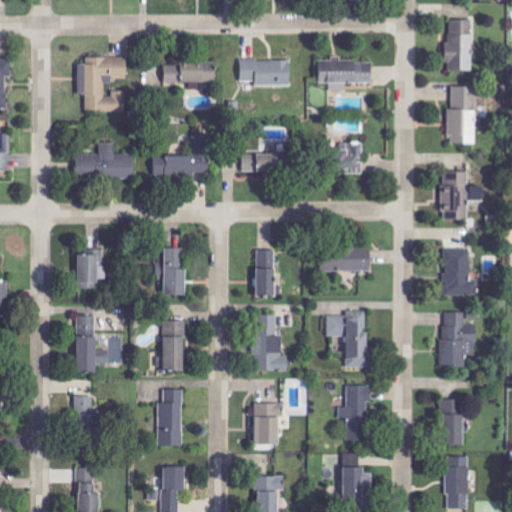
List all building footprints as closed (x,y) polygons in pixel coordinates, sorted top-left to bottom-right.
[(473,72),(474,21),(449,21),(448,72),(473,72)] [(320,62),(321,84),(330,84),(330,91),(348,91),(347,84),(374,84),(373,62),(342,62),(342,57),(332,58),(332,61),(320,62)] [(126,112),(127,92),(113,92),(113,97),(105,97),(106,81),(128,81),(128,58),(87,58),(87,64),(79,64),(79,95),(86,95),(86,112),(126,112)] [(0,109),(8,109),(8,77),(13,77),(12,60),(0,60),(0,109)] [(256,87),(292,86),(292,60),(242,61),(242,82),(256,82),(256,87)] [(218,65),(165,64),(164,83),(195,84),(195,83),(218,84),(218,65)] [(451,146),(478,146),(478,88),(452,88),(451,146)] [(4,150),(0,150),(0,171),(12,171),(11,135),(4,135),(4,150)] [(155,157),(155,179),(195,179),(195,174),(212,174),(212,135),(194,135),(194,157),(155,157)] [(364,144),(340,143),(340,174),(364,174),(364,144)] [(100,155),(78,155),(78,178),(135,178),(135,155),(116,154),(116,144),(100,144),(100,155)] [(244,154),(244,173),(294,174),(294,155),(244,154)] [(485,201),(485,188),(470,187),(470,173),(444,173),(444,221),(469,222),(469,201),(485,201)] [(187,297),(187,249),(166,249),(166,297),(187,297)] [(472,249),(445,250),(446,297),(478,297),(478,283),(472,283),(472,249)] [(373,271),(373,250),(359,250),(359,252),(322,253),(322,273),(373,271)] [(277,298),(277,251),(258,252),(259,298),(277,298)] [(79,253),(80,289),(106,288),(105,253),(79,253)] [(0,258),(0,311),(12,312),(11,281),(2,281),(2,258),(0,258)] [(369,312),(348,312),(348,367),(369,367),(369,312)] [(443,367),(468,367),(468,353),(478,353),(478,325),(467,325),(467,313),(443,313),(443,367)] [(278,316),(257,316),(258,372),(290,372),(289,357),(283,357),(283,337),(278,337),(278,316)] [(98,372),(98,364),(110,365),(110,351),(97,351),(97,317),(79,317),(78,372),(98,372)] [(347,338),(348,317),(329,317),(328,337),(347,338)] [(186,373),(187,323),(166,323),(165,373),(186,373)] [(371,385),(348,385),(348,406),(340,406),(340,419),(348,419),(348,440),(370,440),(371,385)] [(159,403),(160,446),(185,445),(184,389),(165,389),(165,402),(159,403)] [(102,426),(102,411),(94,411),(94,395),(76,396),(77,427),(102,426)] [(465,445),(466,400),(446,399),(445,444),(465,445)] [(256,403),(257,445),(281,444),(280,417),(284,417),(284,402),(256,403)] [(471,457),(448,456),(448,508),(470,509),(471,457)] [(187,467),(164,466),(163,511),(180,511),(181,492),(186,492),(187,467)] [(101,511),(102,493),(96,493),(96,467),(79,467),(78,511),(101,511)] [(374,473),(364,473),(365,467),(346,467),(345,507),(373,508),(374,473)] [(258,476),(258,511),(280,511),(280,490),(285,490),(285,476),(258,476)]
